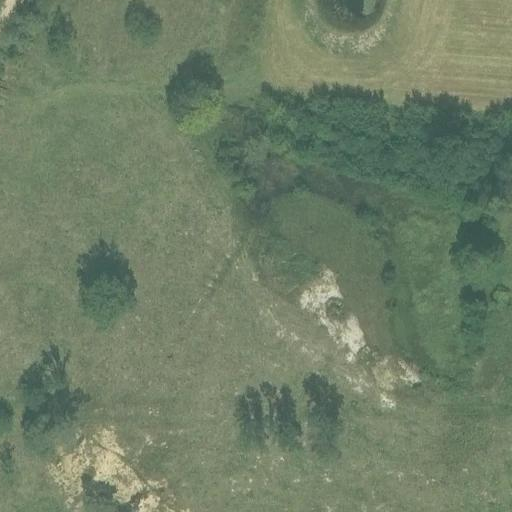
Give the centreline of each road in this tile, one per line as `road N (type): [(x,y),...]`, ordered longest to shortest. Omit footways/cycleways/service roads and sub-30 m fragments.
road 1 (track): [(0,98),(245,108)]
road 2 (track): [(182,105),(237,213)]
